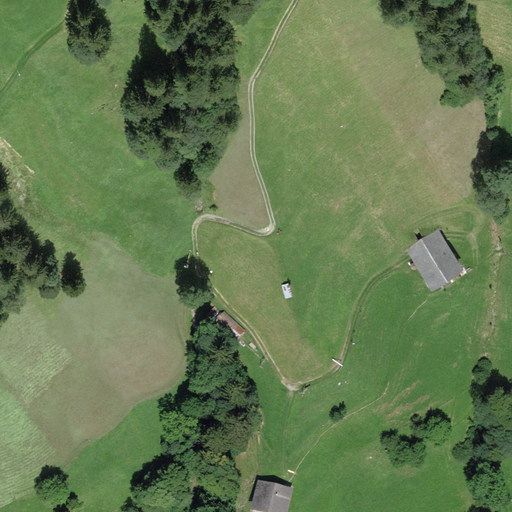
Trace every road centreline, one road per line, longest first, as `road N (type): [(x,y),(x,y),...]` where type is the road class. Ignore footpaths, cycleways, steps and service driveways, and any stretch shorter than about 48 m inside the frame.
road 1 (track): [(405,259),(368,286),(339,362),(292,387),(200,274),(193,253),(199,219),(262,234),(273,227),(252,153),(250,90),(295,0)]
road 2 (track): [(200,274),(182,298),(188,352),(175,379),(128,405),(46,480),(0,495)]
road 3 (track): [(75,0),(65,22),(23,57),(0,93)]
